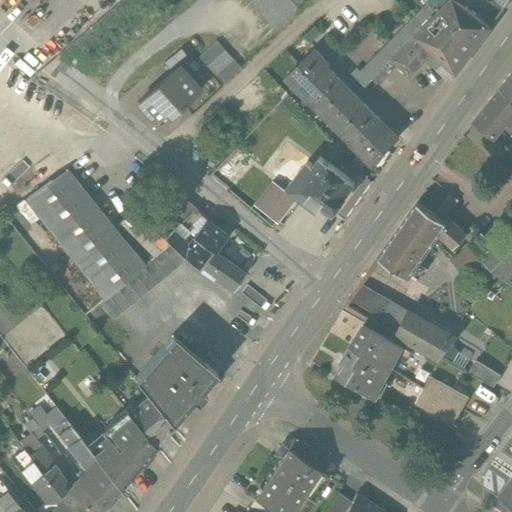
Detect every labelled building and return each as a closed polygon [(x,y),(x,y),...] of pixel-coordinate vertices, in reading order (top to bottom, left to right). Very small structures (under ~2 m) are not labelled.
[(302,13),(289,0),(249,0),(279,34),(302,13)] [(429,4),(362,73),(358,69),(353,75),(366,88),(393,60),(416,35),(416,34),(452,0),(425,0),(429,4)] [(445,62),(457,73),(491,27),(455,0),(452,0),(416,34),(416,35),(435,52),(445,62)] [(426,61),(435,52),(416,35),(393,60),(411,77),(426,61)] [(242,70),(217,43),(199,60),(224,85),(242,70)] [(384,125),(327,68),(330,65),(315,50),(286,79),(308,101),(308,100),(352,143),(352,145),(372,166),(399,138),(385,124),(384,125)] [(445,62),(435,52),(426,61),(437,70),(445,62)] [(178,69),(139,105),(160,128),(199,92),(178,69)] [(511,72),(500,89),(511,99),(511,72)] [(511,99),(500,89),(475,119),(491,137),(493,138),(503,126),(507,128),(511,128),(511,99)] [(333,168),(323,161),(323,160),(322,159),(315,169),(308,164),(289,189),(307,203),(312,197),(334,214),(346,199),(345,198),(355,185),(349,181),(350,181),(333,168)] [(127,246),(67,172),(25,202),(104,302),(145,268),(127,246)] [(174,195),(167,188),(157,197),(165,205),(174,195)] [(283,194),(270,211),(280,219),(281,220),(295,203),(293,201),(292,202),(283,194)] [(466,235),(448,218),(445,223),(417,203),(378,259),(408,280),(439,236),(454,249),(466,235)] [(319,222),(302,209),(288,227),(305,240),(319,222)] [(226,237),(206,223),(182,259),(200,271),(214,253),(226,237)] [(511,273),(511,228),(508,225),(491,244),(481,235),(471,246),(506,280),(511,273)] [(104,302),(100,306),(114,323),(184,264),(170,247),(104,302)] [(246,273),(214,253),(200,271),(213,280),(215,277),(233,290),(246,273)] [(409,314),(359,286),(345,307),(396,337),(409,314)] [(451,337),(410,313),(409,314),(396,337),(431,357),(451,337)] [(385,341),(363,328),(350,349),(373,363),(380,353),(375,350),(379,343),(383,345),(385,341)] [(204,365),(173,338),(135,381),(148,396),(172,426),(193,402),(197,406),(206,396),(201,392),(217,375),(204,365)] [(332,378),(372,401),(389,372),(373,363),(350,349),(332,378)] [(500,378),(476,362),(468,376),(493,390),(500,378)] [(469,401),(431,380),(424,392),(462,413),(469,401)] [(462,413),(424,392),(415,407),(453,428),(462,413)] [(172,426),(148,396),(127,413),(129,416),(155,449),(174,428),(172,426)] [(50,425),(37,409),(29,415),(38,427),(42,432),(50,425)] [(119,425),(115,420),(104,429),(108,434),(100,441),(104,446),(92,455),(120,490),(155,449),(129,416),(119,425)] [(92,455),(65,420),(53,430),(78,461),(83,457),(91,466),(79,480),(103,511),(120,490),(92,455)] [(38,427),(30,432),(36,441),(44,435),(42,432),(38,427)] [(333,468),(294,441),(288,450),(320,472),(327,477),(333,468)] [(42,447),(31,458),(43,473),(54,465),(42,447)] [(31,458),(24,449),(12,460),(30,483),(43,473),(31,458)] [(271,511),(293,511),(320,472),(288,451),(255,500),(271,511)] [(102,511),(103,511),(79,480),(67,494),(63,488),(64,480),(54,465),(43,473),(72,511),(102,511)] [(72,511),(43,473),(30,483),(45,502),(53,499),(57,506),(51,511),(72,511)] [(15,511),(21,507),(0,480),(0,506),(4,511),(15,511)] [(511,485),(500,502),(511,510),(511,485)] [(344,511),(350,504),(338,495),(326,511),(344,511)] [(374,511),(376,510),(356,496),(350,504),(344,511),(374,511)]
